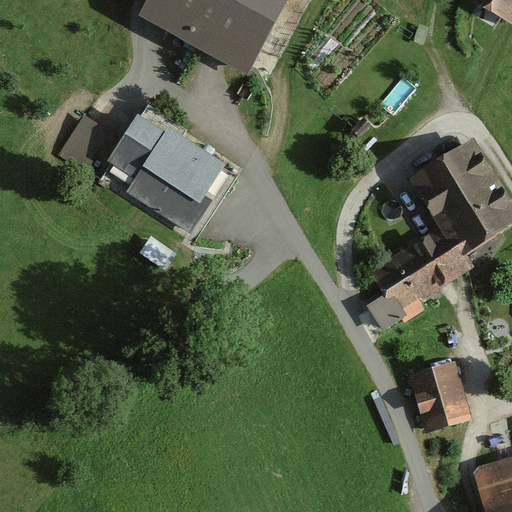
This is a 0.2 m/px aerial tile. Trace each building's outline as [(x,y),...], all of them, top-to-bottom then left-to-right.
[(277,0),(170,0),(157,30),(180,41),(172,57),(236,87),(277,0)] [(511,14),(511,0),(457,0),(505,27),(511,14)] [(86,114),(65,146),(88,161),(109,129),(86,114)] [(228,182),(135,121),(108,163),(135,181),(125,196),(190,239),(228,182)] [(445,234),(382,280),(409,317),(475,270),(468,260),(511,228),(511,213),(466,150),(412,188),(445,234)] [(446,370),(402,382),(415,429),(459,416),(446,370)] [(511,511),(511,464),(476,474),(485,511),(511,511)]
